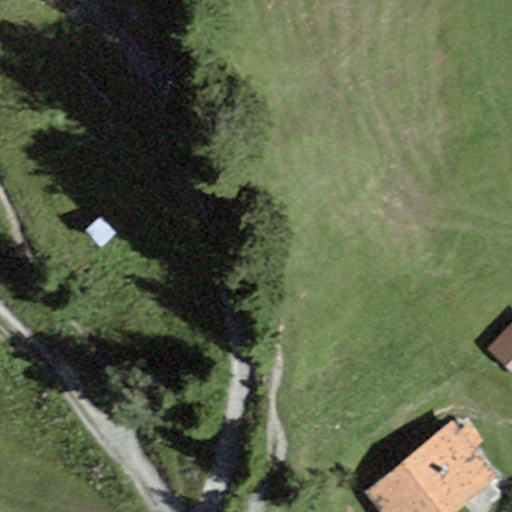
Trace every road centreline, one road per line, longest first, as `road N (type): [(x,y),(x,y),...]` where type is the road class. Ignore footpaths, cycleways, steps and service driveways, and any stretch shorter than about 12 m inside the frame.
road 1 (track): [(205,511),(241,407),(242,348),(178,51),(177,0)]
road 2 (track): [(160,511),(114,442),(0,317)]
